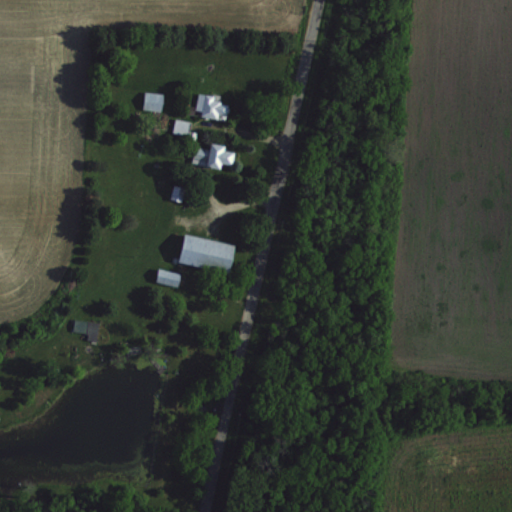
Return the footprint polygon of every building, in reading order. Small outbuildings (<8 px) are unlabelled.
[(159,92),(137,90),(136,108),(158,109),(159,92)] [(215,95),(193,90),(189,112),(221,118),(224,103),(214,101),(215,95)] [(187,121),(171,117),(168,130),(183,134),(187,121)] [(192,168),(229,163),(228,150),(215,152),(214,142),(197,144),(198,150),(189,152),(192,168)] [(166,261),(219,271),(225,242),(172,232),(166,261)] [(170,286),(174,273),(151,266),(147,279),(170,286)] [(69,330),(82,332),(81,338),(93,339),(94,320),(70,318),(69,330)]
